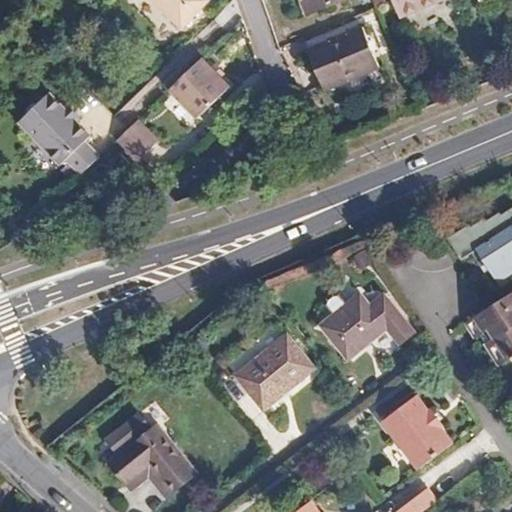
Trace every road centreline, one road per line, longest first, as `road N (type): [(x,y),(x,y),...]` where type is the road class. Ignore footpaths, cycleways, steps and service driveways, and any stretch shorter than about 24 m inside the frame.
road 1 (primary): [(207,254),(511,129)]
road 2 (primary): [(0,362),(207,254)]
road 3 (primary): [(207,254),(0,310)]
